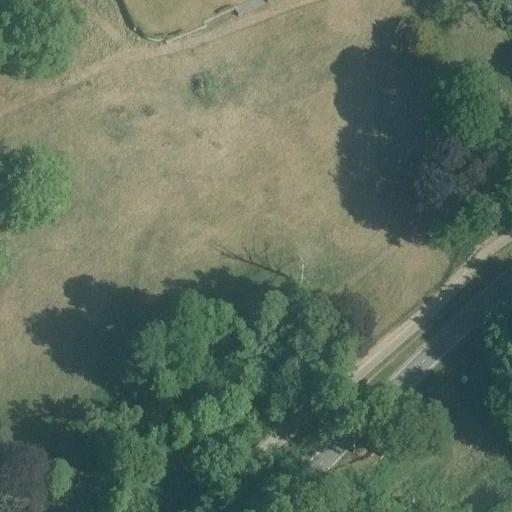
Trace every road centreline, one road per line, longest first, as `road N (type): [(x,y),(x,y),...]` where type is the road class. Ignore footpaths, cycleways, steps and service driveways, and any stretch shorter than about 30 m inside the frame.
road 1 (unknown): [(178,511),(405,324),(511,217)]
road 2 (tertiary): [(270,511),(511,279)]
